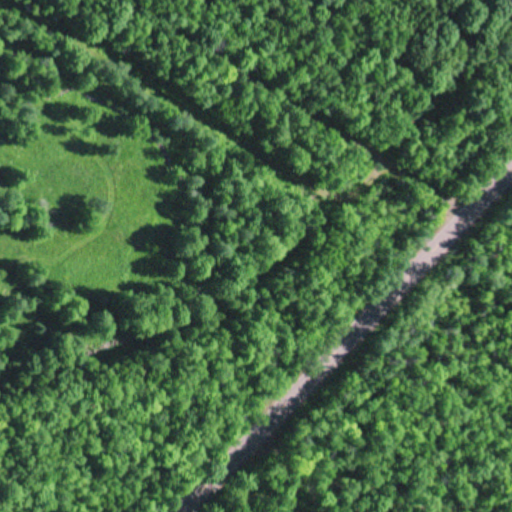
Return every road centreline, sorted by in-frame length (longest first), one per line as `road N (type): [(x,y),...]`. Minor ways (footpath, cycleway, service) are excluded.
road 1 (residential): [(427,279),(216,207),(0,51)]
road 2 (tertiary): [(511,181),(222,511)]
road 3 (residential): [(491,205),(156,0)]
